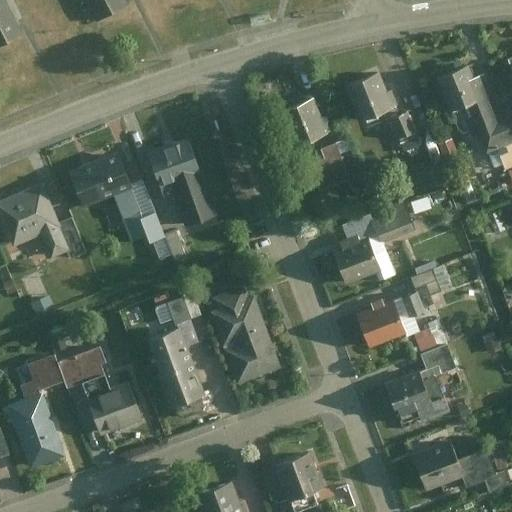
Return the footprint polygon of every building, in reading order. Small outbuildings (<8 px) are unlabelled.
[(77,0),(91,25),(123,7),(119,0),(77,0)] [(0,42),(16,34),(0,4),(0,42)] [(461,67),(432,79),(454,130),(462,133),(472,129),(482,153),(494,148),(511,140),(511,129),(505,113),(496,117),(479,76),(467,81),(461,67)] [(373,77),(336,92),(351,128),(397,109),(390,92),(381,96),(373,77)] [(307,101),(271,116),(286,153),(329,135),(322,119),(316,122),(307,101)] [(405,116),(387,123),(396,146),(400,155),(417,148),(405,116)] [(188,135),(143,151),(155,184),(168,180),(185,228),(217,217),(188,135)] [(511,140),(494,148),(502,168),(511,164),(511,140)] [(320,164),(304,170),(313,194),(347,182),(338,157),(346,154),(342,143),(316,153),(320,164)] [(400,155),(396,146),(390,149),(393,158),(400,155)] [(114,154),(67,174),(82,209),(110,197),(128,189),(114,154)] [(68,257),(59,236),(63,234),(58,224),(39,184),(0,202),(0,231),(12,257),(42,244),(51,265),(68,257)] [(128,189),(110,197),(130,240),(146,233),(151,243),(164,237),(140,184),(128,189)] [(420,209),(435,205),(432,194),(417,199),(420,209)] [(351,233),(321,245),(337,287),(371,274),(374,280),(388,275),(376,245),(411,232),(400,203),(367,215),(373,230),(355,237),(356,240),(354,241),(351,233)] [(71,218),(58,224),(63,234),(59,236),(70,260),(86,253),(71,218)] [(412,295),(351,317),(363,348),(396,336),(400,339),(415,333),(410,317),(418,314),(416,309),(429,305),(425,295),(433,293),(447,287),(439,268),(407,281),(412,295)] [(166,326),(205,315),(198,289),(159,300),(166,326)] [(241,289),(210,301),(214,312),(208,314),(236,388),(279,371),(251,298),(246,301),(241,289)] [(499,317),(511,312),(511,294),(493,301),(499,317)] [(439,322),(417,330),(422,346),(445,337),(439,322)] [(178,328),(140,342),(165,410),(170,408),(174,419),(180,422),(198,414),(202,408),(198,398),(202,396),(178,328)] [(447,345),(420,357),(426,371),(439,366),(442,373),(456,367),(447,345)] [(97,348),(54,364),(60,382),(64,389),(100,375),(97,366),(103,363),(97,348)] [(18,388),(23,401),(38,396),(36,390),(60,382),(54,364),(52,357),(24,367),(30,384),(18,388)] [(417,368),(378,383),(391,416),(415,406),(421,421),(449,410),(444,397),(428,403),(427,398),(440,393),(433,376),(422,380),(417,368)] [(125,380),(80,396),(95,438),(105,434),(109,445),(114,447),(120,446),(123,443),(125,440),(121,428),(140,422),(125,380)] [(23,401),(4,408),(28,470),(61,458),(38,396),(23,401)] [(451,443),(411,456),(422,490),(462,477),(456,460),(451,443)] [(490,448),(456,460),(462,477),(467,488),(485,481),(490,495),(511,487),(511,477),(508,466),(498,469),(490,448)] [(304,454),(271,467),(284,500),(308,491),(317,487),(304,454)] [(239,511),(227,481),(190,495),(196,511),(239,511)] [(295,511),(313,505),(308,491),(284,500),(288,511),(295,511)]
